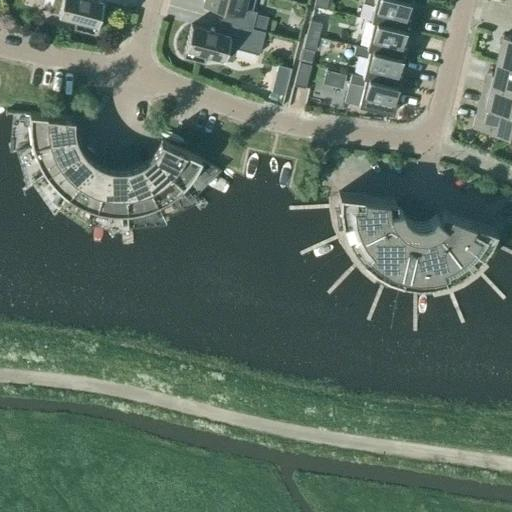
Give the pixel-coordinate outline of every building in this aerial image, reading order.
[(52,0),(49,13),(75,20),(73,28),(94,34),(102,1),(96,0),(52,0)] [(251,10),(253,0),(202,0),(202,3),(231,11),(228,22),(264,32),(264,31),(251,28),(255,11),(251,10)] [(324,8),(326,0),(314,0),(313,5),(324,8)] [(408,0),(362,0),(362,2),(373,5),(369,19),(404,28),(408,12),(406,11),(408,0)] [(402,40),(404,28),(369,19),(369,20),(372,21),(365,47),(400,56),(404,40),(402,40)] [(306,33),(317,36),(321,23),(309,20),(306,33)] [(258,54),(264,32),(228,22),(225,34),(190,25),(182,57),(203,63),(205,54),(231,61),(235,48),(258,54)] [(314,50),(317,36),(306,33),(302,47),(314,50)] [(497,62),(511,65),(511,36),(504,35),(497,62)] [(400,56),(365,47),(354,45),(352,54),(366,57),(361,76),(396,85),(400,68),(397,67),(400,56)] [(304,87),(310,64),(298,61),(292,84),(304,87)] [(344,81),(347,68),(326,62),(323,75),(344,81)] [(511,89),(511,65),(497,62),(494,76),(486,74),(484,83),(511,89)] [(277,65),(274,74),(288,77),(290,68),(277,65)] [(396,85),(361,76),(350,73),(348,82),(362,85),(357,105),(392,113),(396,97),(393,96),(396,85)] [(511,89),(484,83),(479,105),(511,112),(511,89)] [(511,137),(511,112),(479,105),(473,128),(511,137)] [(28,113),(27,119),(27,123),(28,129),(28,133),(29,140),(30,144),(72,133),(71,130),(71,127),(70,124),(70,123),(70,120),(70,116),(28,112),(28,113)] [(72,133),(30,144),(33,153),(35,157),(36,159),(39,166),(41,168),(44,173),(79,148),(78,147),(77,145),(76,144),(75,142),(75,141),(74,139),(73,138),(73,136),(72,135),(72,133)] [(153,152),(151,154),(181,184),(186,179),(187,178),(189,175),(191,172),(194,168),(195,166),(197,163),(198,161),(199,159),(199,158),(161,140),(160,141),(159,144),(157,147),(155,149),(153,152)] [(79,148),(44,173),(46,176),(51,181),(54,184),(56,187),(60,191),(65,194),(66,195),(90,160),(89,159),(88,158),(86,157),(85,155),(83,153),(81,151),(79,148)] [(140,162),(137,164),(156,202),(161,200),(164,198),(167,195),(170,194),(173,191),(176,189),(181,184),(151,154),(150,155),(148,156),(147,157),(145,159),(143,160),(140,162)] [(90,160),(66,195),(74,199),(77,201),(81,203),(85,205),(90,207),(94,208),(105,167),(104,166),(100,165),(97,164),(96,163),(93,161),(90,160)] [(125,168),(122,168),(126,210),(134,209),(139,208),(143,207),(148,205),(151,204),(156,202),(137,164),(136,164),(134,165),(133,165),(131,166),(130,166),(128,167),(127,167),(125,168)] [(105,167),(94,208),(100,209),(104,210),(109,210),(113,211),(118,211),(120,211),(126,210),(122,168),(120,168),(118,168),(117,168),(115,168),(113,168),(112,168),(110,168),(108,167),(105,167)] [(395,206),(394,198),(337,192),(337,205),(339,219),(334,220),(339,236),(347,250),(357,262),(370,272),(373,268),(384,276),(399,282),(414,283),(428,281),(429,286),(445,282),(460,276),(473,267),(484,256),(480,252),(489,241),(494,229),(441,209),(437,214),(433,213),(431,215),(429,214),(428,213),(426,212),(425,212),(423,211),(421,211),(419,211),(418,212),(415,213),(413,214),(412,216),(411,217),(410,219),(407,217),(402,212),(398,205),(395,206)]
